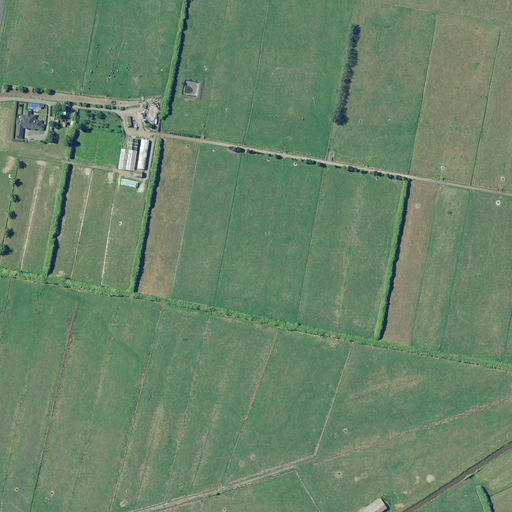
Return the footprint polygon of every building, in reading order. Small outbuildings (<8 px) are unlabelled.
[(32,111),(26,111),(26,115),(21,115),(20,118),(17,118),(16,125),(17,125),(16,138),(22,138),(23,128),(44,130),(45,124),(42,124),(42,120),(36,120),(36,115),(31,115),(32,111)] [(146,120),(148,120),(151,123),(157,124),(157,118),(157,113),(143,113),(143,117),(146,117),(146,120)] [(139,140),(129,138),(127,150),(122,149),(119,169),(134,171),(139,140)] [(149,141),(142,139),(138,169),(145,170),(149,141)] [(381,511),(387,508),(380,498),(359,511),(381,511)]
